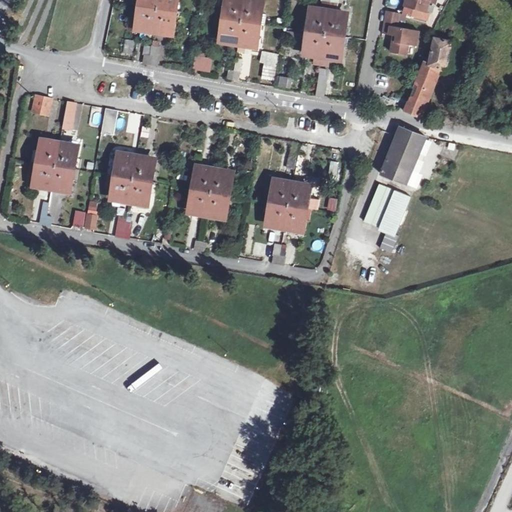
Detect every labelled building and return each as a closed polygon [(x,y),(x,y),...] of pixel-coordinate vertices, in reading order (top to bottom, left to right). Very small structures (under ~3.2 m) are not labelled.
[(142,0),(139,28),(149,30),(149,27),(160,29),(160,32),(172,33),(176,0),(142,0)] [(227,0),(226,8),(220,7),(219,18),(225,19),(222,40),(233,42),(233,40),(244,41),(244,44),(256,45),(262,1),(254,0),(227,0)] [(406,0),(405,5),(409,8),(407,14),(427,20),(429,13),(426,12),(429,0),(406,0)] [(339,2),(330,1),(329,8),(328,12),(333,14),(334,12),(337,12),(339,2)] [(329,8),(323,7),(322,10),(312,8),(305,53),(315,54),(315,52),(328,53),(327,56),(340,58),(346,14),(337,12),(334,12),(333,14),(328,12),(329,8)] [(400,13),(386,10),(382,33),(394,35),(397,35),(396,42),(392,42),(391,51),(406,54),(408,44),(417,45),(418,37),(414,37),(415,29),(398,27),(400,13)] [(452,40),(435,37),(430,62),(424,60),(404,109),(420,116),(439,67),(446,70),(452,40)] [(158,65),(161,47),(154,45),(152,56),(145,55),(144,63),(158,65)] [(277,67),(280,54),(262,50),(259,64),(277,67)] [(211,72),(212,57),(194,56),(193,70),(211,72)] [(328,69),(319,68),(316,95),(325,96),(328,69)] [(240,72),(229,70),(228,78),(239,80),(240,72)] [(292,88),(293,77),(277,76),(276,86),(292,88)] [(407,94),(399,90),(395,100),(403,104),(407,94)] [(52,100),(39,97),(36,111),(50,114),(52,100)] [(68,104),(68,105),(64,128),(73,130),(77,105),(68,104)] [(118,110),(106,108),(102,133),(113,135),(118,110)] [(424,137),(399,127),(380,173),(405,184),(424,137)] [(55,142),(43,141),(35,184),(47,186),(47,184),(59,186),(59,188),(70,190),(77,147),(67,145),(67,147),(55,145),(55,142)] [(131,155),(121,154),(113,197),(124,200),(125,197),(137,199),(137,201),(146,203),(155,159),(145,157),(144,160),(131,158),(131,155)] [(338,163),(331,162),(329,175),(336,176),(338,163)] [(210,169),(199,167),(192,211),(202,213),(203,211),(213,213),(213,215),(224,217),(232,172),(223,171),(222,173),(210,172),(210,169)] [(287,182),(276,180),(269,224),(280,226),(280,224),(293,226),(292,228),(302,230),(310,185),(300,184),(300,185),(287,183),(287,182)] [(411,196),(380,184),(365,221),(386,230),(378,249),(391,254),(399,235),(396,233),(411,196)] [(49,215),(62,217),(65,196),(51,195),(49,215)] [(85,213),(75,212),(72,226),(83,228),(85,213)] [(94,215),(88,214),(86,227),(92,228),(94,215)] [(52,217),(42,215),(40,224),(50,226),(52,217)] [(129,230),(120,228),(119,237),(128,238),(129,230)] [(207,243),(196,242),(195,249),(205,251),(207,243)] [(284,256),(275,255),(274,262),(283,263),(284,256)] [(232,461),(220,499),(248,508),(260,471),(232,461)]
